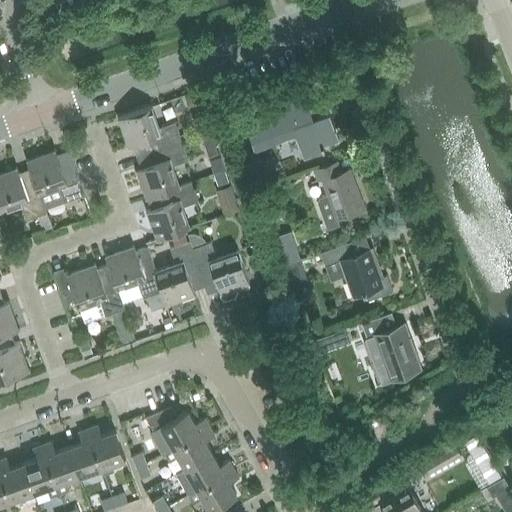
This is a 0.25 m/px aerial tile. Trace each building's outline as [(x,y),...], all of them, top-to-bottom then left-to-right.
[(246,121),(250,132),(256,148),(296,133),(305,158),(326,150),(323,144),(339,139),(329,113),(314,119),(307,98),(251,119),(246,121)] [(139,155),(182,140),(176,122),(161,127),(153,106),(118,118),(128,147),(135,145),(139,155)] [(246,121),(251,119),(248,109),(233,115),(241,136),(250,132),(246,121)] [(187,138),(190,152),(203,149),(199,135),(187,138)] [(181,186),(180,185),(174,167),(189,161),(182,140),(139,155),(143,168),(137,170),(147,198),(148,198),(181,186)] [(40,194),(41,194),(60,187),(66,202),(86,195),(70,150),(57,154),(56,149),(27,159),(30,168),(31,168),(40,194)] [(213,173),(224,170),(221,158),(210,161),(213,173)] [(335,220),(338,218),(365,209),(358,191),(350,170),(342,173),(338,161),(315,170),(320,181),(324,180),(330,194),(319,198),(318,202),(326,226),(330,228),(334,226),(336,223),(335,220)] [(31,168),(30,168),(19,172),(17,167),(0,172),(0,209),(1,212),(22,204),(27,219),(47,212),(41,194),(40,194),(31,168)] [(224,170),(213,173),(217,185),(229,182),(224,170)] [(181,186),(148,198),(152,210),(147,211),(157,239),(190,227),(183,206),(198,201),(192,181),(180,185),(181,186)] [(193,248),(194,248),(191,240),(171,247),(177,262),(157,269),(156,270),(164,291),(169,306),(198,296),(195,289),(206,285),(193,248)] [(156,270),(157,269),(149,245),(147,246),(145,241),(106,255),(109,264),(119,289),(120,289),(140,282),(146,297),(164,291),(156,270)] [(206,285),(209,294),(221,289),(222,294),(221,294),(222,297),(226,299),(235,296),(237,291),(236,289),(251,283),(239,249),(217,257),(211,242),(194,248),(193,248),(206,285)] [(342,260),(354,295),(366,291),(369,300),(394,291),(388,274),(384,276),(374,247),(350,256),(346,244),(322,252),(326,265),(342,260)] [(119,289),(109,264),(100,267),(98,262),(66,274),(64,268),(53,271),(65,305),(79,301),(81,308),(102,300),(108,316),(113,315),(125,310),(127,309),(120,289),(119,289)] [(300,272),(298,265),(288,269),(290,276),(300,272)] [(0,337),(12,334),(21,330),(10,301),(6,302),(2,291),(0,291),(0,337)] [(125,310),(113,315),(122,343),(135,338),(125,310)] [(392,313),(363,323),(384,382),(422,369),(406,324),(397,327),(392,313)] [(0,337),(0,381),(31,371),(21,343),(16,345),(12,334),(0,337)] [(326,335),(313,340),(318,354),(331,349),(326,335)] [(173,447),(210,426),(205,417),(195,423),(188,411),(177,417),(172,407),(145,417),(153,431),(161,426),(173,447)] [(89,428),(103,467),(105,474),(114,471),(111,464),(126,459),(116,430),(100,435),(97,425),(89,428)] [(185,468),(212,452),(205,440),(215,434),(210,426),(173,447),(164,452),(170,461),(179,456),(185,468)] [(80,475),(103,467),(89,428),(79,432),(83,442),(70,446),(80,475)] [(476,434),(465,441),(489,483),(501,476),(476,434)] [(80,475),(70,446),(56,451),(53,441),(43,444),(57,483),(61,493),(69,490),(66,480),(80,475)] [(61,493),(57,483),(43,444),(34,448),(37,458),(24,463),(34,491),(46,487),(50,497),(61,493)] [(456,445),(421,465),(427,475),(461,455),(456,445)] [(136,467),(147,463),(143,451),(131,456),(136,467)] [(198,489),(234,468),(229,460),(220,466),(212,452),(185,468),(198,489)] [(34,491),(24,463),(11,468),(7,457),(0,459),(0,467),(12,500),(34,491)] [(147,463),(136,467),(140,478),(151,474),(147,463)] [(0,503),(12,500),(0,467),(0,503)] [(234,468),(198,489),(188,494),(193,503),(203,498),(210,510),(236,495),(229,483),(239,477),(234,468)] [(425,511),(410,486),(363,511),(425,511)] [(112,495),(116,507),(127,503),(123,491),(112,495)] [(104,511),(116,507),(112,495),(100,500),(104,511)] [(158,511),(169,506),(163,495),(152,501),(158,511)]
